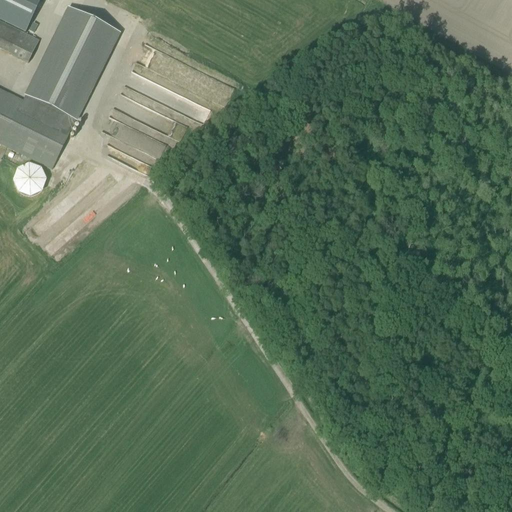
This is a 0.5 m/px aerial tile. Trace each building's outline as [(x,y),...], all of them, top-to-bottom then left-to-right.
[(0,0),(0,21),(25,34),(41,0),(0,0)] [(0,145),(51,171),(72,129),(84,106),(119,34),(69,9),(23,102),(22,102),(23,100),(0,88),(0,145)] [(0,50),(28,65),(39,43),(0,23),(0,50)] [(141,48),(133,64),(224,105),(229,94),(211,86),(213,80),(141,48)] [(127,77),(123,88),(204,121),(209,109),(127,77)] [(181,140),(187,126),(117,98),(111,112),(181,140)] [(158,159),(164,147),(121,128),(116,140),(158,159)] [(13,183),(18,194),(30,199),(42,193),(46,181),(41,169),(29,165),(16,171),(13,183)]
